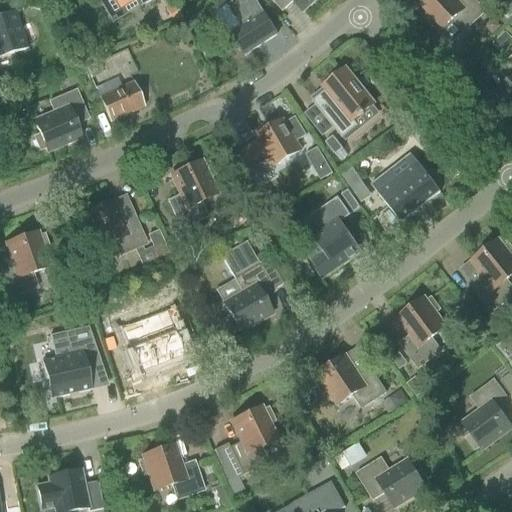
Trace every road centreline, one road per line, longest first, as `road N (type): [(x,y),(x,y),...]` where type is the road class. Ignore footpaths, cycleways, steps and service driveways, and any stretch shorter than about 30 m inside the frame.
road 1 (residential): [(0,451),(66,441),(251,375),(510,178)]
road 2 (residential): [(0,199),(220,109),(354,13)]
road 3 (residential): [(510,178),(354,13)]
